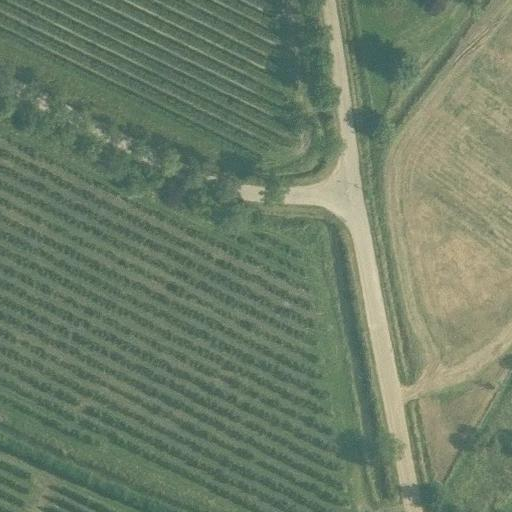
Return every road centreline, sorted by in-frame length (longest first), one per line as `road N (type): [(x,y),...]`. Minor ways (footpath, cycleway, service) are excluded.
road 1 (unclassified): [(352,171),(311,189),(250,189),(0,74)]
road 2 (unclassified): [(409,511),(352,171)]
road 3 (unclassified): [(352,171),(323,0)]
